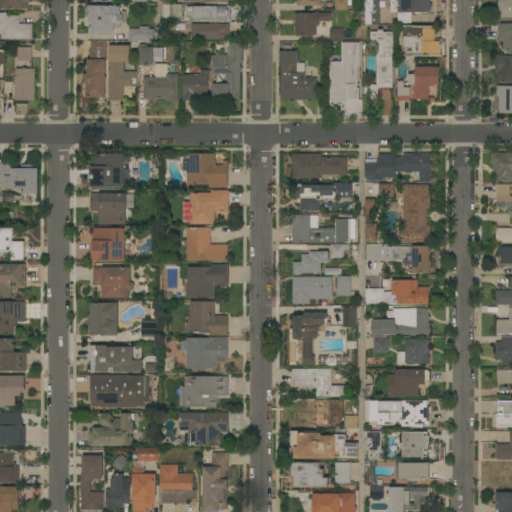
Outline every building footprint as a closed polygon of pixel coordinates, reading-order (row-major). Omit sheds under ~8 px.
[(0,0),(28,0),(28,9),(0,9),(0,0)] [(335,0),(347,0),(347,10),(335,10),(335,0)] [(422,0),(422,11),(427,11),(427,21),(414,21),(414,7),(402,7),(402,8),(391,8),(391,0),(422,0)] [(511,0),(511,18),(498,18),(498,1),(497,1),(497,0),(511,0)] [(120,5),(120,10),(122,10),(122,23),(121,23),(120,28),(114,28),(114,30),(114,32),(111,35),(98,35),(90,35),(89,23),(88,23),(88,13),(87,11),(87,9),(88,8),(88,5),(120,5)] [(184,5),(184,20),(171,20),(171,5),(184,5)] [(230,5),(230,20),(225,20),(225,22),(215,22),(215,18),(205,18),(203,18),(203,13),(205,13),(205,5),(230,5)] [(0,39),(0,13),(5,13),(5,16),(19,16),(19,24),(33,24),(33,39),(0,39)] [(295,13),(331,13),(331,21),(319,21),(319,25),(316,25),(316,35),(295,35),(295,13)] [(391,13),(391,23),(379,23),(379,24),(365,24),(365,13),(391,13)] [(229,24),(229,34),(224,34),(224,39),(191,39),(191,36),(190,36),(190,33),(192,33),(192,31),(190,31),(190,25),(192,25),(192,24),(229,24)] [(511,24),(511,51),(503,51),(503,42),(497,42),(497,24),(511,24)] [(140,29),(140,26),(149,26),(149,29),(154,29),(154,41),(129,41),(129,29),(140,29)] [(404,47),(402,47),(402,43),(404,43),(404,28),(435,28),(435,41),(440,41),(440,54),(413,54),(413,55),(404,55),(404,47)] [(342,29),(342,41),(330,41),(330,29),(342,29)] [(393,64),(394,64),(394,67),(393,67),(393,87),(378,87),(378,99),(365,99),(365,85),(376,84),(376,46),(370,46),(370,54),(365,54),(365,44),(370,44),(370,32),(378,32),(378,29),(383,29),(383,31),(393,31),(393,64)] [(91,42),(107,42),(107,60),(106,60),(91,60),(91,42)] [(138,63),(138,46),(139,46),(140,43),(145,43),(145,46),(154,46),(154,63),(138,63)] [(240,99),(229,99),(229,100),(213,100),(213,84),(226,84),(226,74),(213,74),(214,55),(229,55),(229,43),(243,43),(242,62),(240,62),(240,99)] [(361,44),(361,55),(355,55),(355,57),(350,57),(350,55),(344,55),(344,44),(361,44)] [(130,45),(130,62),(125,62),(125,71),(137,71),(137,86),(124,86),(124,100),(108,100),(109,59),(109,45),(130,45)] [(18,61),(18,47),(32,47),(32,60),(18,61)] [(308,99),(308,100),(295,100),(295,99),(281,99),(281,65),(279,65),(279,51),(297,51),(297,63),(305,63),(305,78),(317,78),(317,99),(308,99)] [(511,82),(497,82),(497,73),(495,73),(495,55),(499,55),(511,55),(511,82)] [(106,98),(87,98),(87,97),(82,97),(82,82),(86,82),(86,74),(88,74),(88,60),(91,60),(106,60),(106,98)] [(439,67),(439,85),(434,85),(434,86),(430,86),(430,85),(429,85),(429,99),(413,99),(413,84),(408,84),(408,74),(416,74),(416,67),(439,67)] [(35,100),(15,100),(15,84),(13,84),(13,71),(15,71),(15,68),(35,68),(35,100)] [(200,74),(200,70),(209,70),(209,76),(208,76),(208,97),(199,97),(199,100),(182,100),(182,95),(184,95),(184,74),(200,74)] [(357,73),(357,95),(349,95),(349,92),(343,92),(343,98),(332,98),(333,73),(357,73)] [(178,101),(166,101),(166,99),(144,99),(144,77),(156,77),(156,75),(166,75),(166,74),(178,74),(178,101)] [(410,100),(397,100),(398,81),(404,81),(404,87),(410,87),(410,100)] [(511,86),(511,113),(498,113),(498,96),(495,96),(495,86),(511,86)] [(209,188),(209,185),(187,185),(187,171),(183,171),(183,155),(190,155),(190,153),(215,154),(215,160),(216,160),(216,165),(223,165),(223,161),(228,161),(228,188),(209,188)] [(511,181),(494,181),(494,176),(492,176),(492,164),(491,164),(491,153),(511,153),(511,181)] [(123,187),(90,187),(90,166),(106,166),(106,154),(123,154),(123,187)] [(321,154),(321,157),(347,157),(347,175),(321,175),(321,178),(292,178),(293,154),(321,154)] [(431,154),(431,182),(419,182),(419,173),(412,173),(412,174),(406,174),(406,173),(396,173),(396,179),(384,179),(384,182),(366,182),(366,179),(365,179),(365,163),(377,163),(377,161),(378,161),(378,157),(379,157),(379,156),(395,156),(395,158),(403,158),(403,154),(431,154)] [(0,162),(14,162),(14,168),(21,168),(21,165),(34,165),(34,168),(38,168),(38,194),(37,194),(37,202),(23,202),(23,191),(24,191),(24,189),(2,189),(2,183),(0,183),(0,162)] [(352,183),(352,198),(337,198),(337,189),(333,189),(333,192),(335,192),(335,198),(322,198),(322,211),(300,211),(300,199),(298,198),(297,196),(296,195),(293,195),(293,185),(332,185),(332,183),(352,183)] [(378,197),(379,183),(394,184),(394,197),(378,197)] [(429,185),(429,193),(430,193),(430,205),(430,208),(427,208),(427,225),(430,225),(430,230),(430,238),(429,238),(429,242),(403,242),(403,229),(404,229),(404,213),(403,213),(403,208),(404,208),(404,205),(403,205),(403,199),(404,199),(404,197),(403,197),(403,185),(429,185)] [(511,212),(507,212),(507,203),(511,203),(511,202),(496,202),(496,185),(510,185),(510,194),(511,194),(511,212)] [(228,210),(214,210),(214,225),(190,224),(190,223),(189,223),(190,195),(191,195),(191,192),(211,193),(211,190),(229,190),(228,210)] [(99,225),(99,211),(90,211),(90,193),(126,193),(126,211),(125,225),(99,225)] [(375,199),(375,214),(371,214),(371,223),(377,223),(377,242),(365,242),(365,199),(375,199)] [(292,215),(318,215),(318,228),(335,228),(335,219),(350,219),(350,220),(353,220),(353,234),(350,234),(350,243),(292,243),(292,215)] [(187,249),(182,249),(182,240),(187,240),(187,227),(211,227),(211,244),(228,244),(228,261),(187,261),(187,249)] [(0,228),(16,228),(16,234),(13,237),(13,242),(24,242),(24,260),(11,260),(11,250),(0,250),(0,228)] [(124,261),(92,261),(92,240),(93,240),(93,229),(124,228),(124,261)] [(511,243),(496,243),(496,228),(511,228),(511,243)] [(330,244),(344,244),(344,245),(350,245),(350,254),(344,254),(344,258),(330,258),(330,244)] [(386,244),(386,246),(429,246),(429,248),(430,248),(430,271),(429,271),(429,273),(412,273),(412,272),(409,272),(409,271),(407,271),(407,260),(406,260),(406,258),(399,258),(399,261),(366,261),(366,244),(386,244)] [(511,247),(511,264),(500,264),(500,257),(498,257),(498,247),(511,247)] [(293,273),(293,262),(302,262),(302,254),(310,254),(310,251),(329,251),(329,261),(328,261),(328,263),(321,263),(321,273),(293,273)] [(0,264),(25,264),(26,288),(15,288),(16,298),(0,298),(0,264)] [(188,267),(211,267),(211,264),(228,264),(228,286),(215,286),(215,298),(188,298),(188,267)] [(101,298),(101,285),(93,285),(93,267),(130,267),(130,282),(132,282),(134,284),(134,289),(132,290),(129,291),(129,298),(101,298)] [(337,276),(351,277),(351,296),(337,296),(337,276)] [(332,277),(332,299),(310,299),(310,304),(293,304),(293,277),(332,277)] [(511,305),(496,305),(496,290),(511,290),(511,286),(510,286),(510,277),(511,277),(511,305)] [(417,287),(428,287),(428,304),(383,305),(383,303),(365,303),(365,289),(384,289),(384,292),(392,292),(392,280),(417,280),(417,287)] [(228,335),(210,336),(210,332),(191,332),(191,331),(185,331),(185,322),(190,322),(190,303),(191,303),(191,301),(215,301),(215,316),(228,316),(228,335)] [(0,302),(26,302),(26,321),(17,321),(17,326),(15,326),(15,335),(1,335),(1,332),(0,332),(0,302)] [(118,336),(90,335),(90,324),(88,324),(88,314),(90,314),(90,302),(118,303),(118,336)] [(343,307),(357,307),(356,327),(342,326),(343,307)] [(428,309),(428,323),(429,323),(429,335),(386,335),(386,337),(389,337),(389,352),(373,352),(373,337),(372,337),(372,320),(393,320),(393,309),(428,309)] [(511,310),(511,327),(509,327),(510,335),(497,335),(497,320),(509,320),(509,310),(511,310)] [(327,313),(327,325),(317,325),(317,337),(311,337),(311,365),(303,366),(303,337),(294,337),(294,316),(304,315),(304,313),(327,313)] [(141,337),(142,320),(158,321),(158,337),(141,337)] [(212,338),(212,337),(228,337),(228,362),(225,362),(225,357),(217,357),(217,362),(215,362),(215,369),(186,369),(187,338),(212,338)] [(397,363),(397,352),(405,352),(405,339),(410,339),(410,337),(415,337),(415,339),(428,339),(428,340),(429,340),(429,347),(428,347),(428,352),(429,352),(430,364),(422,364),(422,363),(397,363)] [(0,372),(0,339),(14,339),(14,352),(26,352),(26,372),(0,372)] [(511,342),(511,366),(501,366),(501,361),(495,360),(495,342),(511,342)] [(90,345),(107,345),(107,347),(132,347),(133,361),(142,360),(142,372),(113,372),(113,371),(90,371),(90,345)] [(145,372),(145,363),(158,364),(158,372),(145,372)] [(331,369),(331,386),(345,386),(345,397),(316,397),(316,391),(307,391),(307,385),(293,385),(293,369),(331,369)] [(425,369),(425,370),(428,370),(428,372),(429,372),(429,382),(428,382),(428,387),(419,387),(419,397),(400,397),(388,397),(388,374),(395,374),(395,369),(425,369)] [(511,370),(511,383),(496,383),(496,370),(511,370)] [(144,375),(144,377),(145,377),(145,397),(150,397),(150,402),(144,402),(144,406),(136,406),(136,407),(110,407),(110,406),(91,406),(91,396),(90,396),(90,375),(144,375)] [(0,376),(25,376),(25,392),(21,392),(21,396),(16,396),(15,406),(0,406),(0,376)] [(228,377),(228,395),(218,395),(218,399),(217,399),(217,408),(185,407),(185,406),(179,406),(179,386),(185,386),(185,376),(228,377)] [(343,400),(343,424),(330,424),(330,426),(314,426),(314,400),(343,400)] [(511,428),(496,428),(496,413),(497,413),(498,400),(511,400),(511,428)] [(427,401),(427,408),(429,408),(429,425),(423,425),(423,428),(413,428),(413,426),(402,426),(402,413),(390,413),(390,422),(386,422),(386,424),(379,424),(379,421),(370,421),(370,401),(427,401)] [(0,446),(0,413),(21,413),(21,418),(22,418),(22,426),(25,426),(26,445),(22,445),(22,446),(0,446)] [(90,446),(90,438),(89,438),(89,431),(93,431),(93,428),(103,428),(99,423),(99,416),(102,413),(109,413),(115,419),(121,418),(121,414),(134,414),(134,420),(131,420),(134,422),(133,432),(131,434),(131,436),(133,437),(133,441),(131,442),(131,446),(90,446)] [(228,413),(228,432),(220,432),(220,447),(196,447),(196,445),(188,445),(188,432),(185,432),(185,430),(180,430),(180,426),(179,426),(179,413),(228,413)] [(294,459),(294,457),(290,457),(291,431),(319,431),(319,433),(321,433),(321,436),(334,436),(334,429),(335,429),(335,426),(341,426),(341,429),(344,429),(344,416),(358,416),(358,429),(346,429),(346,443),(358,443),(358,457),(336,457),(336,459),(294,459)] [(511,431),(511,459),(496,459),(496,444),(510,444),(510,431),(511,431)] [(381,432),(381,447),(384,451),(384,461),(370,460),(370,457),(373,454),(367,449),(372,444),(365,437),(365,432),(381,432)] [(427,432),(427,436),(429,436),(429,444),(427,444),(427,457),(401,457),(401,451),(403,451),(403,447),(401,447),(401,445),(403,445),(403,443),(400,443),(400,435),(403,435),(403,432),(427,432)] [(137,461),(137,448),(159,448),(159,462),(137,461)] [(203,511),(203,467),(212,467),(212,452),(228,452),(228,470),(226,470),(225,479),(228,479),(227,509),(219,509),(219,511),(203,511)] [(0,453),(14,453),(14,462),(16,462),(16,466),(19,466),(19,483),(14,483),(0,483),(0,453)] [(118,455),(120,456),(121,454),(128,458),(126,461),(127,462),(120,472),(111,465),(118,455)] [(103,456),(103,479),(94,479),(94,481),(91,481),(91,492),(102,492),(102,511),(82,510),(82,494),(80,494),(80,473),(82,473),(82,455),(103,456)] [(291,461),(321,462),(321,468),(324,468),(324,477),(329,477),(329,488),(299,488),(299,487),(293,487),(293,477),(291,477),(291,461)] [(350,483),(335,483),(335,462),(350,462),(350,483)] [(430,463),(430,479),(417,479),(417,481),(413,481),(413,485),(407,485),(407,480),(398,480),(398,478),(397,478),(397,474),(398,474),(398,473),(396,473),(396,468),(398,468),(398,466),(395,466),(395,463),(430,463)] [(178,465),(178,474),(193,474),(193,490),(195,490),(195,499),(185,499),(185,504),(162,503),(162,490),(161,490),(161,478),(160,478),(161,464),(178,465)] [(132,468),(144,468),(144,473),(153,473),(153,474),(156,474),(156,499),(154,499),(154,503),(153,503),(153,508),(146,509),(146,511),(133,511),(132,468)] [(130,474),(130,504),(123,504),(123,508),(117,508),(117,511),(107,511),(106,490),(111,490),(110,479),(113,479),(113,475),(130,474)] [(370,499),(370,485),(377,485),(377,480),(382,480),(382,485),(384,485),(384,499),(370,499)] [(0,511),(0,486),(3,486),(3,487),(19,487),(19,491),(21,491),(20,498),(19,498),(19,503),(19,509),(13,509),(13,511),(0,511)] [(390,511),(390,488),(389,488),(389,487),(406,487),(429,487),(429,489),(431,489),(431,495),(438,495),(438,502),(435,502),(435,508),(424,508),(424,510),(405,510),(405,511),(390,511)] [(312,511),(313,493),(339,494),(339,493),(355,493),(355,507),(357,507),(357,511),(312,511)] [(511,493),(511,511),(496,511),(496,493),(511,493)]
